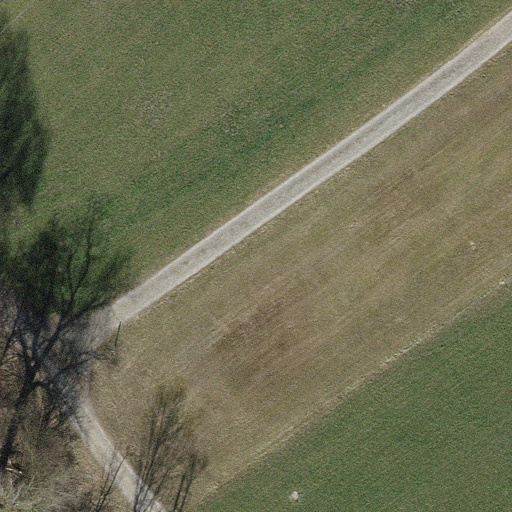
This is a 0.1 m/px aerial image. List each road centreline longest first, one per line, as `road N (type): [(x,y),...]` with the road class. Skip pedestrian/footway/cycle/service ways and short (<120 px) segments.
road 1 (track): [(511,28),(47,367)]
road 2 (track): [(0,299),(161,511)]
